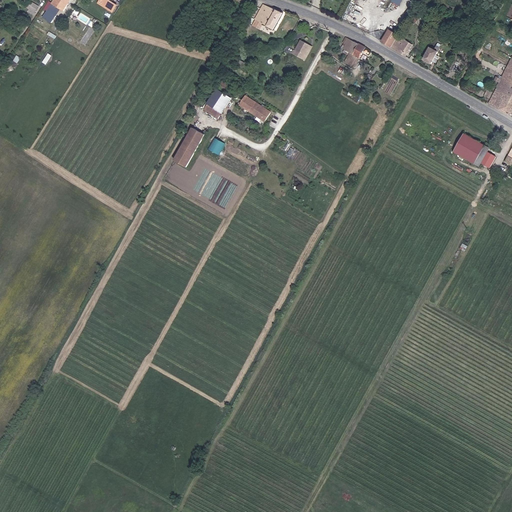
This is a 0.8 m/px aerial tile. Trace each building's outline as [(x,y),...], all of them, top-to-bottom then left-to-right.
[(63,10),(69,0),(56,0),(54,4),(63,10)] [(100,0),(103,2),(101,6),(110,12),(113,7),(110,6),(113,0),(100,0)] [(35,15),(40,6),(31,1),(28,6),(32,8),(30,12),(35,15)] [(279,11),(266,5),(257,20),(275,31),(285,14),(279,11)] [(52,22),(56,16),(48,12),(45,18),(52,22)] [(260,35),(263,30),(258,26),(255,32),(260,35)] [(417,39),(422,30),(419,28),(414,38),(417,39)] [(393,50),(400,37),(388,31),(381,43),(393,50)] [(392,52),(406,59),(416,42),(412,40),(410,43),(400,37),(393,50),(392,52)] [(351,56),(346,64),(357,70),(361,62),(356,59),(362,48),(355,44),(345,38),(341,44),(348,48),(345,53),(351,56)] [(297,50),(293,56),(308,63),(313,54),(310,53),(313,48),(305,43),(300,52),(297,50)] [(432,50),(425,63),(432,67),(440,54),(437,53),(440,48),(436,46),(433,51),(432,50)] [(356,59),(361,62),(367,51),(362,48),(356,59)] [(502,82),(511,86),(511,74),(507,72),(502,82)] [(233,88),(224,81),(219,89),(228,96),(233,88)] [(497,92),(511,99),(511,86),(502,82),(497,92)] [(218,91),(204,111),(218,121),(232,101),(218,91)] [(511,108),(511,99),(497,92),(493,99),(499,102),(505,105),(511,108)] [(253,110),(251,114),(266,124),(272,115),(247,97),(241,107),(245,110),(248,107),(253,110)] [(499,102),(493,99),(490,105),(496,108),(499,102)] [(505,105),(499,102),(496,108),(502,111),(505,105)] [(511,116),(511,108),(505,105),(502,111),(511,116)] [(205,136),(193,129),(174,162),(186,169),(205,136)] [(465,137),(455,155),(476,167),(486,149),(465,137)] [(209,150),(221,155),(226,142),(214,138),(209,150)] [(486,149),(476,167),(480,169),(483,165),(489,155),(491,151),(486,149)] [(489,155),(483,165),(491,170),(497,159),(489,155)] [(511,175),(511,166),(507,164),(503,173),(511,177),(511,175)]
